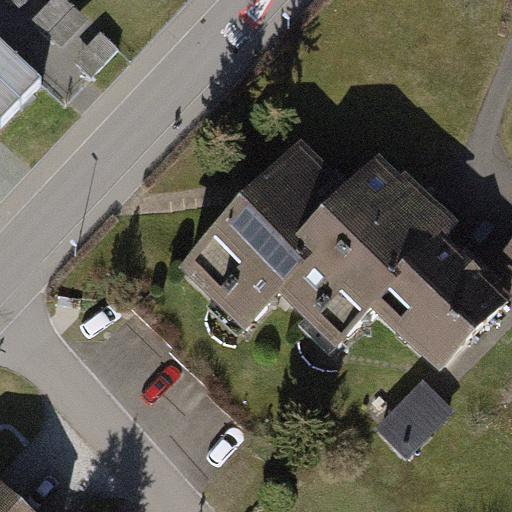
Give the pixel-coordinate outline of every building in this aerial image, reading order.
[(0,114),(27,86),(0,61),(0,114)] [(340,213),(289,166),(179,286),(238,340),(269,307),(331,365),(367,324),(431,256),(442,244),(371,179),(340,213)] [(511,249),(494,269),(511,284),(511,249)] [(497,318),(431,256),(367,324),(434,386),(497,318)] [(441,417),(414,393),(375,436),(402,460),(441,417)] [(0,511),(33,511),(14,494),(0,508),(0,511)]
